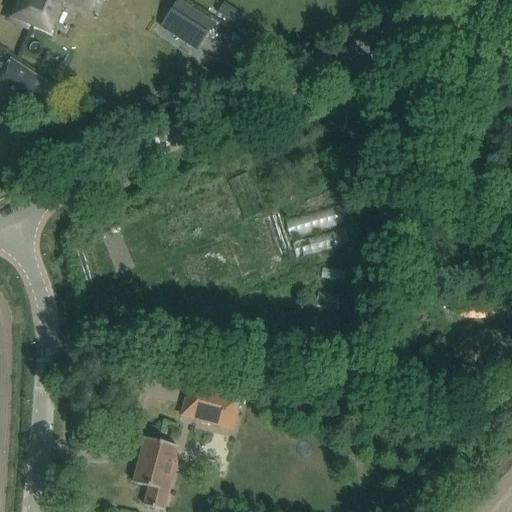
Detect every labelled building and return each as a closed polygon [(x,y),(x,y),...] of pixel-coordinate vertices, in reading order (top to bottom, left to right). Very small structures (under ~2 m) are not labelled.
[(16,3),(10,19),(26,25),(28,20),(48,28),(59,0),(66,0),(80,6),(82,0),(23,0),(21,6),(16,3)] [(190,7),(171,36),(197,52),(215,23),(190,7)] [(0,89),(39,115),(55,89),(11,61),(0,78),(0,89)] [(112,101),(105,112),(122,124),(129,113),(112,101)] [(100,119),(81,121),(83,138),(102,136),(102,135),(100,122),(100,119)] [(285,243),(271,207),(284,202),(272,168),(237,181),(264,251),(285,243)] [(402,183),(374,185),(375,209),(403,207),(402,183)] [(352,200),(294,210),(298,233),(301,233),(304,249),(359,239),(352,200)] [(330,276),(357,277),(358,262),(331,261),(330,276)] [(326,299),(349,301),(350,288),(327,286),(326,299)] [(187,399),(183,414),(217,423),(232,427),(236,413),(233,412),(237,398),(225,395),(196,387),(192,400),(187,399)] [(88,411),(84,424),(101,428),(104,415),(88,411)] [(144,504),(166,509),(178,463),(174,462),(179,448),(144,437),(133,482),(148,486),(144,504)]
